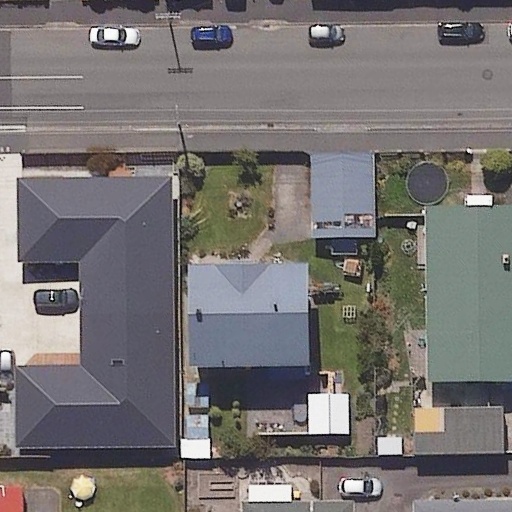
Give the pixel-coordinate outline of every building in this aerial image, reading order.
[(377,156),(317,158),(320,245),(380,244),(377,156)] [(67,200),(31,200),(32,338),(47,338),(47,376),(135,375),(134,345),(93,345),(92,308),(139,307),(139,293),(179,293),(179,238),(138,238),(137,213),(67,213),(67,200)] [(439,395),(511,393),(511,218),(499,219),(498,202),(473,203),(473,217),(435,218),(439,395)] [(323,279),(201,282),(204,383),(326,380),(323,279)] [(211,461),(212,385),(185,385),(185,461),(211,461)] [(353,438),(351,398),(314,399),(316,440),(353,438)] [(509,416),(420,415),(419,460),(509,461),(509,416)] [(115,429),(66,430),(67,460),(116,458),(115,429)] [(25,511),(25,476),(0,476),(0,511),(25,511)] [(355,511),(355,496),(294,497),(294,479),(246,480),(246,511),(355,511)] [(415,511),(511,511),(511,491),(415,494),(415,511)]
